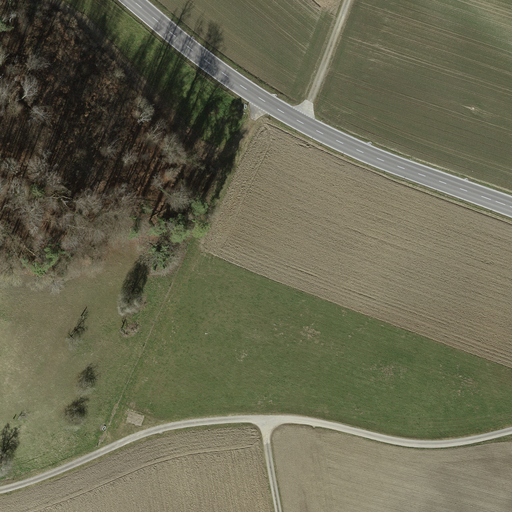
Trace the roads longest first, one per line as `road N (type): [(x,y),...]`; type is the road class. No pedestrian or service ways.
road 1 (track): [(0,488),(169,424),(311,421),(416,447),(511,434)]
road 2 (secondary): [(511,207),(302,122),(131,0)]
road 3 (track): [(260,99),(234,142),(221,152),(195,149),(82,26),(43,0)]
road 4 (track): [(302,122),(346,0)]
